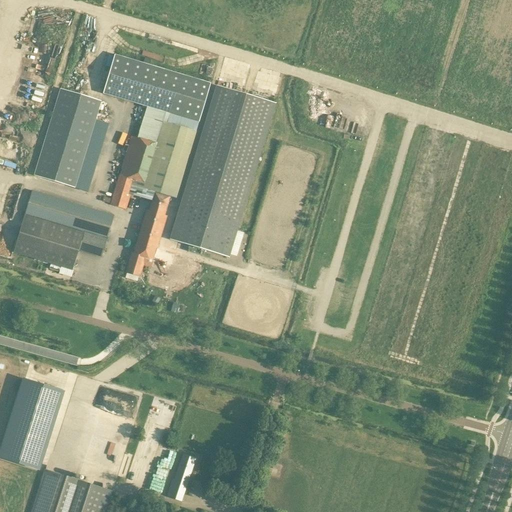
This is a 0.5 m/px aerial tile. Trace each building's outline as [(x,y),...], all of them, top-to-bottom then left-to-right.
[(46,72),(54,74),(63,46),(33,37),(29,48),(51,55),(46,72)] [(23,54),(15,84),(28,87),(36,57),(23,54)] [(145,257),(154,259),(166,217),(163,216),(169,197),(175,199),(210,84),(114,55),(103,94),(170,114),(167,123),(164,122),(157,144),(131,136),(110,206),(125,210),(129,195),(151,202),(148,211),(146,211),(133,252),(132,252),(126,272),(140,276),(145,257)] [(216,83),(173,228),(169,240),(229,258),(276,101),(216,83)] [(101,101),(60,89),(34,175),(74,188),(101,101)] [(358,168),(356,164),(337,174),(339,178),(358,168)] [(332,199),(355,190),(351,178),(327,188),(332,199)] [(13,253),(72,271),(78,250),(101,257),(113,216),(32,192),(13,253)] [(157,247),(150,271),(162,274),(165,264),(174,266),(171,277),(183,280),(190,257),(178,253),(178,254),(169,251),(157,247)] [(24,380),(1,454),(39,466),(62,392),(24,380)] [(104,398),(102,408),(122,412),(124,402),(104,398)] [(165,458),(166,469),(173,468),(172,454),(172,447),(163,447),(163,458),(165,458)] [(181,502),(196,458),(182,454),(174,479),(172,479),(166,497),(181,502)] [(104,511),(111,492),(44,471),(30,511),(104,511)]
